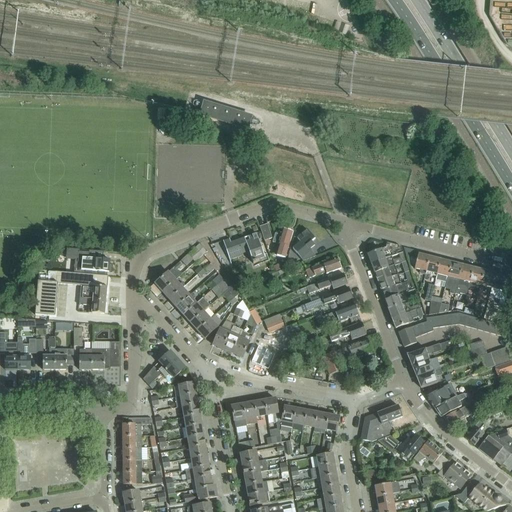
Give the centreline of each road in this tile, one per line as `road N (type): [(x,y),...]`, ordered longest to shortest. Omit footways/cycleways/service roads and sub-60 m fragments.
road 1 (residential): [(132,294),(134,266),(148,250),(272,203),(340,221)]
road 2 (secondary): [(394,0),(511,186)]
road 3 (secondary): [(511,150),(413,0)]
road 4 (residential): [(403,384),(340,221)]
road 5 (residential): [(508,265),(340,221)]
road 6 (residential): [(354,400),(206,371)]
road 7 (residential): [(511,488),(430,420),(403,384)]
road 8 (residential): [(230,511),(206,371)]
road 9 (residential): [(104,411),(130,400),(132,294)]
